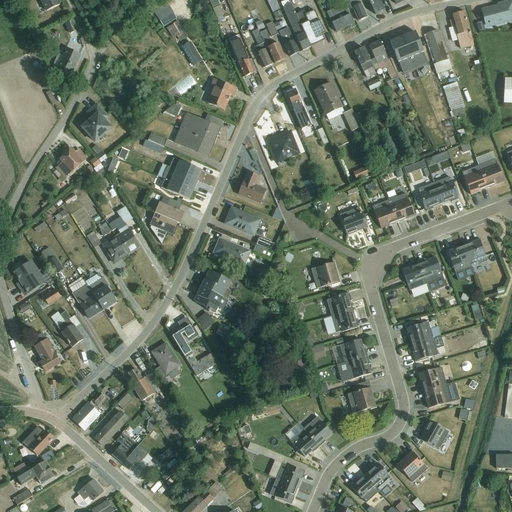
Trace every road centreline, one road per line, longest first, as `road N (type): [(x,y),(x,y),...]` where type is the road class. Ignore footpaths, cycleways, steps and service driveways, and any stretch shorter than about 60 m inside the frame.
road 1 (residential): [(55,421),(133,347),(168,300),(247,120)]
road 2 (residential): [(311,511),(335,464),(381,441),(404,410),(370,286),(379,269)]
road 3 (unclassified): [(0,237),(104,41),(141,0)]
road 4 (residential): [(247,120),(277,82),(406,15),(468,0)]
road 5 (unclassified): [(379,269),(285,214),(247,120)]
road 6 (residential): [(379,269),(390,248),(497,207),(511,209)]
road 7 (unclassified): [(36,413),(0,281)]
road 8 (residential): [(55,421),(156,511)]
